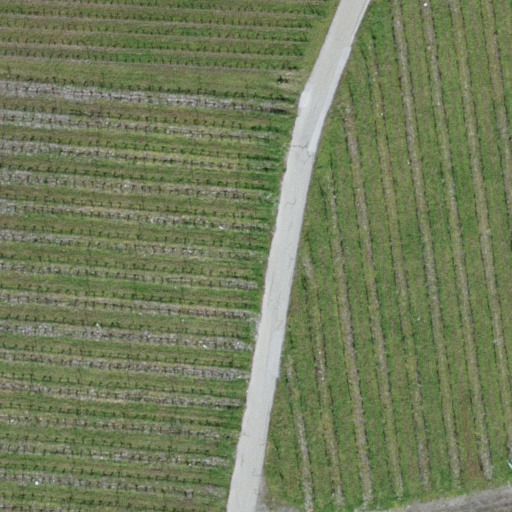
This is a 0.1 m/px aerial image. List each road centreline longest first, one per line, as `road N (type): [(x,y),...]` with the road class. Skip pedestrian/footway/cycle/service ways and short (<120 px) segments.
road 1 (track): [(245,511),(309,113),(354,0)]
road 2 (track): [(386,511),(511,486)]
